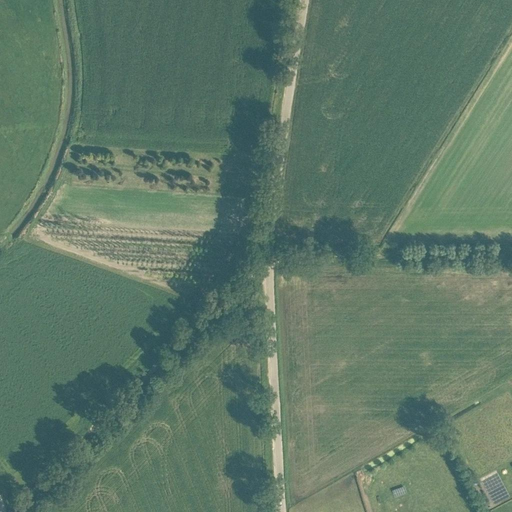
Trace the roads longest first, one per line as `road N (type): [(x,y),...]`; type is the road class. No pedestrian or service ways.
road 1 (track): [(16,511),(268,254),(511,251)]
road 2 (unclassified): [(281,511),(268,254),(304,0)]
